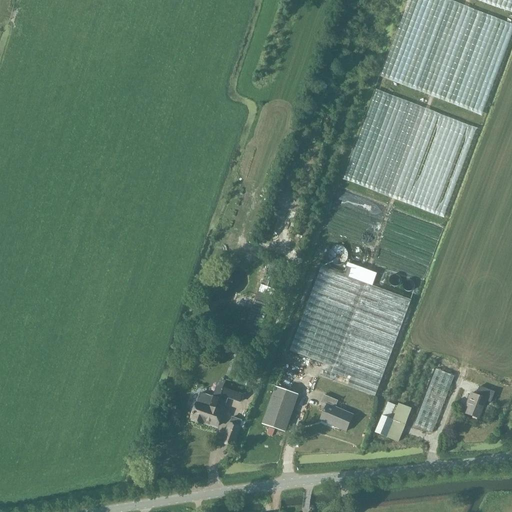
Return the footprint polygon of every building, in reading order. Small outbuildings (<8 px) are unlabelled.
[(368,110),(344,179),(405,200),(414,200),(401,195),(417,195),(417,190),(419,184),(424,186),(426,181),(429,183),(432,176),(438,176),(440,171),(443,171),(443,139),(437,139),(435,143),(430,143),(430,136),(438,136),(426,132),(424,132),(417,129),(415,135),(406,132),(403,132),(393,129),(382,129),(368,124),(368,110)] [(346,257),(346,255),(345,251),(343,248),(340,247),(337,246),(335,246),(333,246),(330,248),(328,250),(328,251),(327,255),(327,259),(329,262),(332,264),(334,264),(336,265),(339,264),(341,264),(343,262),(345,259),(346,257)] [(375,273),(365,269),(346,263),(342,275),(320,267),(290,352),(324,364),(319,376),(376,396),(410,299),(371,285),(375,273)] [(243,332),(252,335),(261,306),(253,303),(243,332)] [(458,365),(461,354),(449,351),(446,362),(458,365)] [(433,433),(454,376),(435,369),(415,425),(433,433)] [(197,404),(192,419),(193,420),(193,422),(203,426),(204,424),(218,428),(223,412),(227,398),(240,402),(245,387),(220,379),(214,398),(201,394),(197,404)] [(276,387),(263,425),(285,433),(299,395),(276,387)] [(495,392),(480,387),(479,389),(477,395),(471,393),(466,406),(469,407),(466,414),(480,419),(486,401),(491,403),(495,392)] [(346,432),(354,414),(336,407),(338,401),(324,395),(320,403),(327,405),(320,421),(346,432)] [(411,412),(400,407),(388,402),(382,415),(375,433),(398,442),(411,412)] [(230,423),(223,443),(233,447),(240,426),(242,420),(233,417),(231,423),(230,423)]
